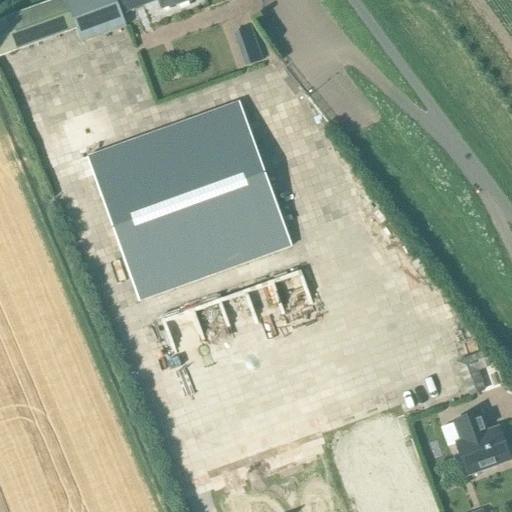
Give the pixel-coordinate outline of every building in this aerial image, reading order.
[(60,0),(0,22),(0,56),(77,28),(82,43),(127,27),(121,12),(116,0),(60,0)] [(116,0),(121,12),(153,0),(156,0),(161,12),(179,5),(179,7),(193,2),(192,0),(116,0)] [(291,246),(239,103),(88,158),(139,301),(291,246)] [(484,353),(457,361),(470,394),(480,390),(471,367),(487,362),(484,353)] [(511,423),(501,427),(498,419),(501,418),(497,405),(472,414),(479,434),(473,437),(484,467),(511,457),(511,423)]
